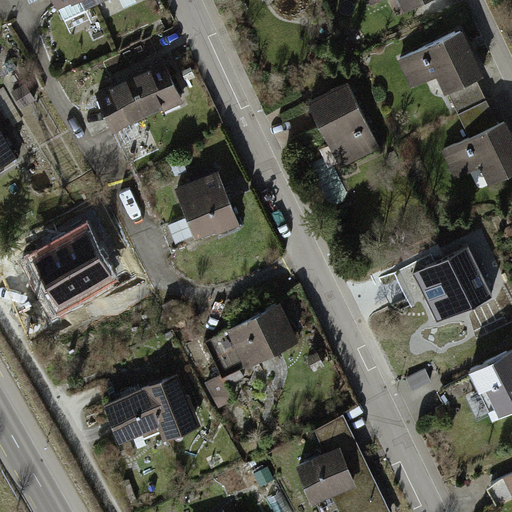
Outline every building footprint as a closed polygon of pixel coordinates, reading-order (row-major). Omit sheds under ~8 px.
[(57,0),(66,18),(98,3),(96,0),(57,0)] [(372,0),(377,8),(392,0),(398,0),(407,18),(444,0),(372,0)] [(464,36),(404,65),(417,93),(438,83),(448,104),(488,85),(464,36)] [(117,127),(182,97),(166,62),(101,93),(117,127)] [(349,86),(313,103),(342,163),(378,146),(349,86)] [(1,97),(0,97),(0,154),(24,142),(1,97)] [(511,135),(507,124),(447,154),(460,182),(481,172),(491,192),(511,182),(511,135)] [(161,150),(150,127),(120,141),(131,164),(161,150)] [(220,172),(181,188),(192,215),(170,224),(178,243),(217,228),(220,235),(242,226),(220,172)] [(77,249),(94,292),(114,285),(98,241),(77,249)] [(471,251),(427,269),(449,322),(493,305),(471,251)] [(74,252),(31,272),(50,313),(93,293),(74,252)] [(283,295),(209,329),(228,368),(301,334),(283,295)] [(511,345),(470,366),(494,416),(511,407),(511,345)] [(183,359),(149,372),(171,429),(205,416),(183,359)] [(131,444),(171,429),(149,372),(109,387),(131,444)] [(212,382),(221,406),(232,402),(224,378),(212,382)] [(328,441),(300,453),(315,487),(333,480),(346,511),(389,511),(346,410),(320,421),(328,441)] [(246,511),(242,502),(221,511),(246,511)]
